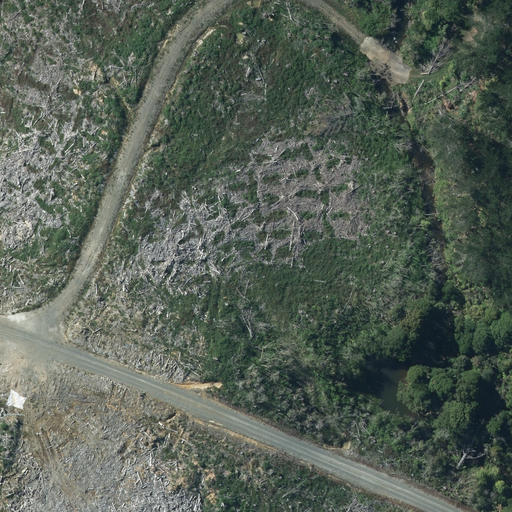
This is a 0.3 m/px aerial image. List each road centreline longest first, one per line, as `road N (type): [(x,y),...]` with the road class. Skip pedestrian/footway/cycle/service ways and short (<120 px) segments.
road 1 (unclassified): [(0,332),(135,383),(411,511)]
road 2 (track): [(34,345),(117,195),(133,107),(150,71),(183,23),(220,0)]
road 3 (track): [(317,0),(356,30),(404,39),(428,29),(455,0)]
